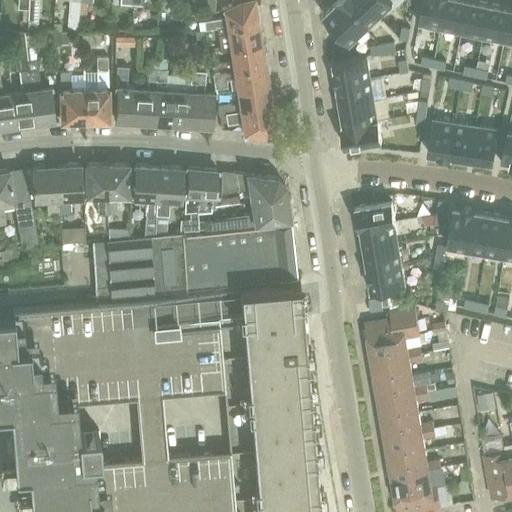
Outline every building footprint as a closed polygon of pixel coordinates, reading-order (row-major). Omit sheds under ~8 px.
[(18,0),(18,8),(27,8),(27,0),(18,0)] [(37,22),(38,0),(27,0),(27,8),(26,21),(37,22)] [(68,0),(67,27),(78,27),(80,0),(79,0),(68,0)] [(204,20),(205,28),(218,26),(240,22),(240,20),(248,19),(248,22),(257,21),(256,13),(258,12),(256,0),(237,0),(224,6),(225,16),(217,18),(204,20)] [(206,0),(206,11),(214,11),(214,0),(206,0)] [(338,0),(337,0),(323,14),(350,41),(364,27),(338,0)] [(338,0),(364,27),(378,14),(364,0),(336,0),(337,0),(338,0)] [(364,0),(378,14),(393,0),(392,0),(364,0)] [(423,0),(418,22),(441,27),(446,0),(423,0)] [(446,0),(441,27),(462,31),(468,0),(446,0)] [(479,0),(468,0),(462,31),(483,36),(490,2),(479,0)] [(511,7),(490,2),(483,36),(504,40),(511,7)] [(230,46),(262,40),(260,25),(258,26),(257,21),(248,22),(248,19),(240,20),(240,22),(218,26),(221,48),(230,46)] [(400,37),(408,39),(410,27),(402,25),(400,37)] [(16,46),(25,45),(23,30),(13,32),(15,46),(16,46)] [(265,56),(262,40),(230,46),(232,59),(211,62),(213,70),(247,65),(247,63),(255,62),(256,65),(264,64),(263,56),(265,56)] [(394,41),(382,43),(384,51),(396,49),(394,41)] [(372,53),(384,51),(382,43),(370,45),(372,53)] [(336,84),(337,84),(337,82),(371,76),(367,54),(333,60),(335,69),(334,70),(336,84)] [(434,57),(422,55),(421,63),(433,66),(434,57)] [(446,60),(434,57),(433,66),(444,68),(446,60)] [(37,58),(27,60),(28,69),(35,121),(40,120),(40,123),(55,121),(51,86),(40,87),(37,58)] [(409,70),(407,58),(399,59),(401,71),(409,70)] [(83,71),(83,87),(84,122),(100,122),(100,118),(109,118),(108,60),(96,60),(96,71),(83,71)] [(226,86),(225,77),(235,76),(237,88),(269,83),(267,68),(265,68),(264,64),(256,65),(255,62),(247,63),(247,65),(213,70),(215,88),(226,86)] [(475,75),(477,66),(465,64),(463,72),(475,75)] [(134,122),(136,87),(127,86),(128,66),(118,66),(114,118),(120,118),(120,121),(134,122)] [(475,75),(487,77),(488,69),(477,66),(475,75)] [(149,121),(153,121),(157,68),(148,68),(147,88),(136,87),(134,122),(149,123),(149,121)] [(165,89),(166,74),(166,69),(157,68),(153,121),(159,121),(159,124),(173,125),(175,90),(165,89)] [(28,69),(19,70),(21,90),(12,91),(16,126),(30,124),(30,121),(35,121),(28,69)] [(70,122),(84,122),(83,87),(70,88),(70,83),(71,83),(71,69),(59,70),(60,119),(70,119),(70,122)] [(187,123),(192,123),(196,71),(186,70),(185,90),(175,90),(173,125),(187,126),(187,123)] [(196,71),(192,123),(197,123),(197,126),(212,127),(214,104),(212,92),(204,91),(205,72),(196,71)] [(337,82),(337,84),(340,103),(374,97),(371,76),(337,82)] [(429,90),(431,78),(423,76),(421,89),(429,90)] [(449,76),(448,84),(460,87),(461,79),(449,76)] [(460,87),(471,89),(473,81),(461,79),(460,87)] [(2,128),(16,126),(12,91),(1,92),(0,81),(0,125),(1,125),(2,128)] [(239,102),(229,104),(229,101),(218,103),(220,114),(226,113),(254,108),(254,106),(262,105),(263,108),(270,107),(269,100),(272,100),(269,83),(237,88),(239,102)] [(482,83),(481,91),(493,94),(495,86),(482,83)] [(378,119),(377,118),(374,97),(340,103),(344,123),(344,124),(378,119)] [(420,99),(418,111),(426,112),(428,100),(420,99)] [(254,108),(226,113),(228,123),(241,121),(244,132),(268,134),(276,126),(273,111),(271,112),(270,107),(263,108),(262,105),(254,106),(254,108)] [(424,124),(426,112),(418,111),(416,123),(424,124)] [(451,155),(451,154),(450,154),(455,120),(433,117),(427,151),(437,152),(437,153),(451,155)] [(344,124),(344,123),(341,124),(345,145),(382,139),(379,118),(377,118),(378,119),(344,124)] [(476,124),(455,120),(450,154),(451,154),(471,157),(476,124)] [(471,157),(494,161),(499,127),(476,124),(471,157)] [(511,128),(508,128),(501,162),(510,164),(510,165),(511,165),(511,128)] [(56,163),(59,212),(60,222),(70,221),(69,212),(71,212),(70,195),(83,194),(81,162),(56,163)] [(98,213),(108,213),(107,162),(85,162),(86,193),(98,194),(98,213)] [(107,162),(108,213),(117,213),(117,194),(129,194),(128,162),(107,162)] [(47,213),(59,212),(56,163),(32,165),(34,197),(46,197),(47,213)] [(145,233),(155,232),(159,164),(134,163),(132,196),(145,196),(144,213),(146,213),(145,233)] [(182,165),(159,164),(155,232),(167,231),(168,214),(169,198),(181,199),(182,165)] [(0,223),(6,223),(3,202),(14,201),(22,247),(38,246),(35,223),(25,165),(0,169),(0,223)] [(198,229),(197,209),(198,188),(202,188),(203,167),(187,166),(184,210),(189,210),(190,218),(180,218),(180,229),(198,229)] [(216,193),(218,168),(203,167),(202,188),(198,188),(197,209),(211,208),(212,193),(216,193)] [(251,200),(286,195),(285,184),(276,176),(249,171),(221,169),(220,192),(249,187),(251,200)] [(238,194),(220,197),(219,205),(239,202),(238,194)] [(291,219),(286,195),(251,200),(253,212),(229,215),(209,218),(210,228),(230,225),(291,219)] [(394,219),(395,220),(396,220),(392,199),(355,205),(358,226),(361,226),(361,225),(394,219)] [(437,211),(445,212),(447,200),(439,199),(437,211)] [(447,243),(467,246),(473,209),(474,209),(474,208),(461,206),(461,207),(453,206),(447,243)] [(473,209),(467,246),(486,250),(492,212),(474,209),(473,209)] [(443,224),(445,212),(437,211),(435,223),(443,224)] [(511,216),(510,215),(492,212),(486,250),(505,253),(511,216)] [(361,226),(364,246),(398,240),(395,220),(394,219),(361,225),(361,226)] [(273,225),(182,236),(185,288),(279,278),(279,279),(297,277),(291,222),(281,223),(273,225)] [(77,226),(61,227),(62,241),(78,240),(77,226)] [(128,236),(129,227),(109,226),(108,237),(128,236)] [(185,288),(182,236),(182,231),(97,239),(92,240),(96,300),(186,292),(185,288)] [(364,246),(368,266),(368,267),(402,262),(398,240),(364,246)] [(438,242),(436,254),(445,256),(447,244),(438,242)] [(0,261),(3,261),(3,259),(17,257),(16,248),(0,249),(0,261)] [(445,256),(436,254),(434,266),(442,268),(445,256)] [(406,284),(402,262),(368,267),(368,266),(367,267),(369,280),(370,280),(372,290),(406,284)] [(235,511),(230,449),(167,454),(162,392),(225,387),(219,323),(156,328),(155,322),(281,311),(279,286),(0,310),(0,406),(10,406),(12,436),(15,468),(28,467),(30,499),(43,497),(44,511),(235,511)] [(496,304),(508,307),(511,296),(499,293),(496,304)] [(464,305),(475,308),(477,300),(466,297),(464,305)] [(448,309),(449,301),(437,299),(436,307),(448,309)] [(489,303),(477,300),(475,308),(487,311),(489,303)] [(506,315),(508,307),(496,304),(494,313),(506,315)] [(365,321),(368,340),(420,331),(415,305),(390,310),(391,316),(365,321)] [(319,511),(304,337),(302,316),(243,321),(259,511),(319,511)] [(432,322),(434,330),(446,327),(445,319),(432,322)] [(420,331),(368,340),(372,359),(422,350),(421,343),(408,345),(406,335),(420,333),(420,331)] [(441,340),(433,342),(434,349),(450,346),(449,339),(441,340)] [(423,358),(422,350),(372,359),(375,378),(412,372),(410,361),(423,358)] [(375,378),(378,397),(428,389),(427,381),(414,384),(412,372),(375,378)] [(430,396),(428,389),(378,397),(382,416),(419,410),(417,399),(430,396)] [(421,421),(419,410),(382,416),(385,435),(435,427),(434,419),(421,421)] [(436,434),(435,427),(385,435),(388,455),(425,448),(423,436),(436,434)] [(511,492),(511,428),(511,431),(511,453),(506,455),(505,449),(503,449),(511,492)] [(427,459),(425,448),(388,455),(391,474),(441,465),(440,457),(427,459)] [(492,496),(511,492),(503,449),(484,452),(492,496)] [(443,472),(442,465),(441,465),(391,474),(395,493),(438,485),(438,483),(432,484),(430,474),(443,472)] [(450,483),(438,485),(395,493),(398,511),(441,504),(453,502),(450,483)]
